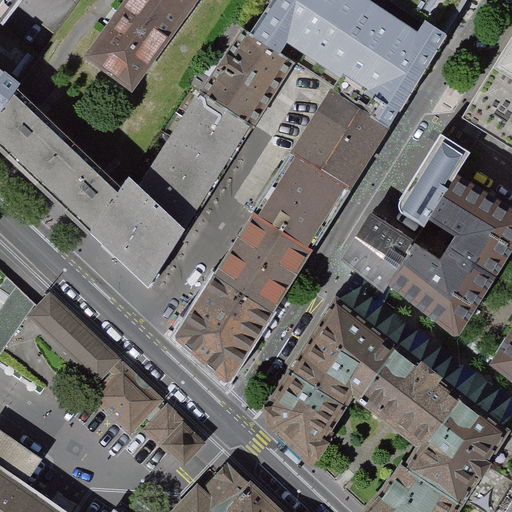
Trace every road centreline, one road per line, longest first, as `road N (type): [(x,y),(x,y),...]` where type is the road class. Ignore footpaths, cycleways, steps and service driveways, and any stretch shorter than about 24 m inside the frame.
road 1 (residential): [(228,424),(492,0)]
road 2 (residential): [(228,424),(0,204)]
road 3 (residential): [(321,511),(228,424)]
